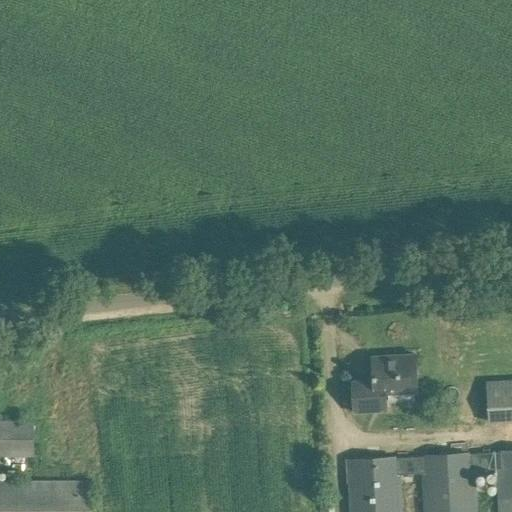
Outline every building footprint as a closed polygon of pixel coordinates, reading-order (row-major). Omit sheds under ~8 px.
[(418,391),(417,374),(416,354),(372,356),(373,380),(352,381),(354,412),(387,410),(386,393),(418,391)] [(490,422),(511,420),(511,380),(488,381),(490,422)] [(0,455),(34,455),(34,441),(34,421),(0,421),(0,455)] [(511,511),(511,450),(349,460),(351,511),(401,511),(400,474),(424,472),(426,511),(476,511),(474,470),(498,468),(500,511),(511,511)] [(90,511),(89,477),(0,478),(0,511),(90,511)] [(334,511),(334,499),(319,500),(319,511),(334,511)]
